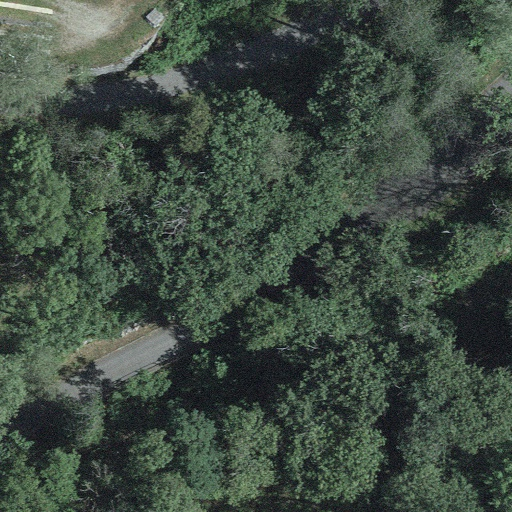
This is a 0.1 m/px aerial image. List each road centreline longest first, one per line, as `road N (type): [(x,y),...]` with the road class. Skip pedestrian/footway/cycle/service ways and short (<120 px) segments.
road 1 (unclassified): [(511,88),(292,273),(0,434)]
road 2 (unclassified): [(0,103),(118,98),(172,85),(372,0)]
road 3 (track): [(0,40),(108,37),(126,15)]
